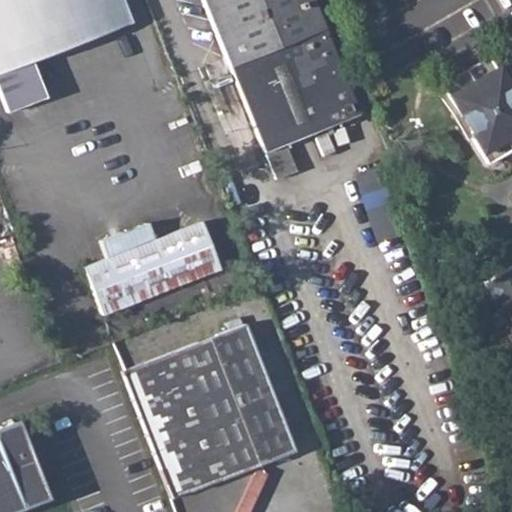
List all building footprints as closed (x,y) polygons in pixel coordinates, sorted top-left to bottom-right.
[(119,0),(0,0),(0,72),(128,23),(119,0)] [(200,0),(261,152),(356,115),(310,0),(200,0)] [(511,147),(511,106),(484,57),(437,84),(483,164),(511,147)] [(352,178),(417,356),(443,345),(378,167),(352,178)] [(84,267),(101,315),(222,271),(203,221),(157,238),(151,221),(100,240),(107,258),(84,267)] [(511,262),(478,282),(491,305),(495,302),(508,325),(504,328),(511,342),(511,262)] [(241,323),(121,371),(170,499),(291,451),(241,323)] [(491,478),(443,345),(417,356),(465,488),(491,478)] [(14,422),(0,427),(0,511),(10,511),(44,499),(14,422)]
